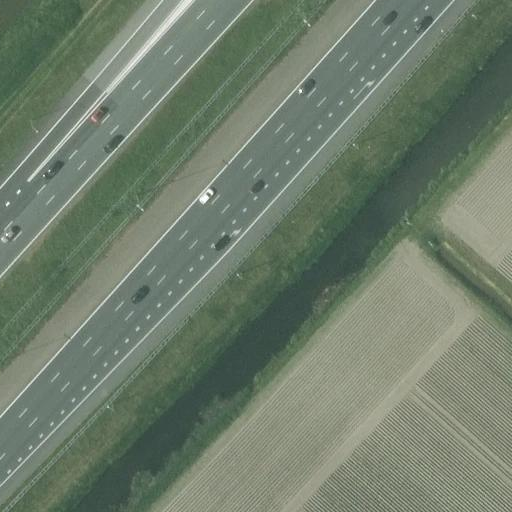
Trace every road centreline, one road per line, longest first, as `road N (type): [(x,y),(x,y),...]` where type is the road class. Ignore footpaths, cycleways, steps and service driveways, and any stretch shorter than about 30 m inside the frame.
road 1 (motorway): [(0,449),(402,0)]
road 2 (motorway): [(225,0),(48,191)]
road 3 (motorway): [(182,0),(48,191)]
